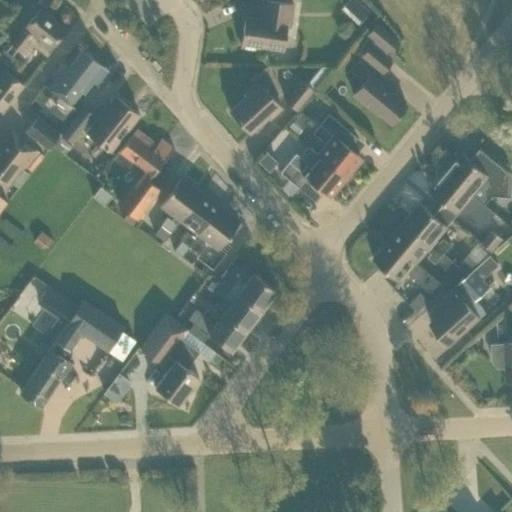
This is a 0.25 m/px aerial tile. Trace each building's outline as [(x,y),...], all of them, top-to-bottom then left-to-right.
[(245,17),(240,46),(258,49),(258,45),(282,49),(285,24),(289,25),(293,3),(270,0),(261,0),(259,19),(245,17)] [(436,0),(416,47),(443,59),(469,0),(436,0)] [(10,44),(19,51),(29,58),(37,47),(46,54),(65,29),(38,8),(10,44)] [(368,32),(388,51),(396,41),(375,23),(368,32)] [(361,53),(383,72),(391,62),(369,44),(361,53)] [(1,47),(0,47),(0,59),(7,66),(14,57),(1,47)] [(62,99),(54,109),(67,118),(75,107),(73,105),(92,81),(96,84),(107,71),(81,50),(67,67),(64,64),(46,87),(62,99)] [(0,109),(2,111),(22,84),(3,70),(0,73),(0,109)] [(370,73),(353,94),(376,114),(377,112),(390,123),(405,104),(393,93),(394,92),(370,73)] [(282,100),(294,111),(310,90),(299,80),(282,100)] [(269,119),(281,108),(257,81),(244,92),(246,94),(229,110),(249,132),(267,117),(269,119)] [(85,132),(109,151),(139,114),(115,95),(85,132)] [(82,108),(61,134),(71,143),(92,116),(82,108)] [(302,121),(306,116),(301,112),(289,125),(297,133),(305,124),(302,121)] [(325,143),(317,153),(345,176),(361,157),(338,139),(346,129),(328,113),(312,132),(325,143)] [(38,115),(25,130),(47,148),(60,132),(38,115)] [(118,206),(126,213),(123,217),(132,224),(160,189),(149,181),(173,147),(161,138),(157,143),(136,127),(119,151),(145,170),(139,179),(124,198),(118,206)] [(24,169),(37,151),(10,130),(0,143),(0,180),(6,186),(10,180),(18,187),(29,173),(24,169)] [(345,176),(317,153),(307,145),(298,155),(295,153),(279,171),(298,187),(306,177),(329,196),(345,176)] [(462,152),(446,171),(483,202),(491,192),(510,195),(511,181),(511,173),(496,160),(486,172),(462,152)] [(495,212),(483,202),(446,171),(430,189),(458,212),(462,207),(479,223),(484,217),(487,221),(495,212)] [(170,231),(179,220),(201,191),(181,176),(159,204),(173,215),(170,218),(166,215),(160,223),(170,231)] [(180,254),(187,244),(189,246),(220,205),(201,191),(179,220),(192,229),(189,233),(185,230),(172,248),(180,254)] [(420,202),(404,221),(443,253),(451,244),(443,237),(440,241),(436,238),(448,225),(420,202)] [(220,205),(189,246),(198,253),(204,244),(201,241),(203,238),(217,249),(239,220),(220,205)] [(435,263),(443,253),(404,221),(389,239),(417,262),(427,249),(431,252),(427,256),(435,263)] [(164,240),(170,231),(160,223),(153,232),(164,240)] [(503,238),(492,229),(481,242),(492,251),(503,238)] [(54,240),(42,231),(36,238),(48,247),(54,240)] [(428,271),(417,262),(389,239),(373,258),(401,281),(409,271),(412,274),(420,281),(436,294),(444,284),(428,271)] [(468,271),(476,262),(467,254),(459,263),(468,271)] [(224,269),(218,278),(260,310),(275,290),(253,273),(244,284),(224,269)] [(459,282),(466,290),(430,322),(450,343),(486,311),(475,299),(490,286),(474,269),(459,282)] [(222,313),(245,330),(260,310),(218,278),(210,288),(221,296),(213,307),(222,313)] [(64,321),(76,304),(48,285),(36,302),(64,321)] [(418,311),(430,300),(421,291),(410,302),(418,311)] [(82,300),(54,341),(55,342),(68,351),(81,332),(107,350),(108,349),(122,359),(134,340),(120,330),(123,327),(82,300)] [(230,350),(245,330),(222,313),(214,324),(194,309),(187,317),(193,322),(207,333),(230,350)] [(154,386),(177,403),(198,376),(186,367),(198,351),(181,338),(187,330),(169,316),(143,350),(161,364),(168,354),(174,359),(154,386)] [(202,340),(207,333),(193,322),(188,329),(202,340)] [(506,365),(507,379),(511,379),(511,341),(492,342),(493,360),(498,366),(506,365)] [(67,352),(68,351),(55,342),(50,349),(49,348),(20,391),(40,405),(70,362),(66,360),(70,354),(67,352)] [(118,372),(103,392),(115,401),(131,381),(118,372)]
